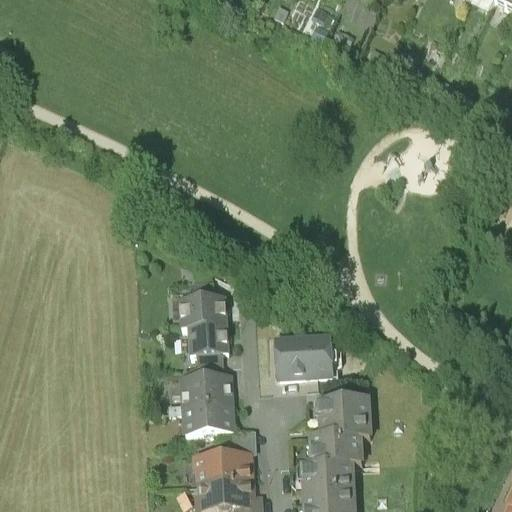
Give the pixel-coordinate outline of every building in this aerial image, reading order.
[(445,0),(412,0),(412,1),(439,14),(440,11),(445,0)] [(472,0),(445,0),(440,11),(462,22),(472,0)] [(499,0),(472,0),(462,22),(461,24),(482,35),(485,31),(499,0)] [(511,19),(511,0),(499,0),(485,31),(503,40),(511,19)] [(511,19),(503,40),(501,43),(511,48),(511,19)] [(294,54),(287,51),(284,57),(290,61),(294,54)] [(333,71),(323,66),(319,74),(329,79),(333,71)] [(358,79),(345,72),(340,80),(354,87),(358,79)] [(398,99),(379,89),(375,98),(393,108),(398,99)] [(460,128),(448,122),(443,133),(454,139),(460,128)] [(193,327),(218,326),(217,310),(192,312),(193,327)] [(190,355),(232,353),(230,325),(218,326),(193,327),(182,327),(183,355),(190,355)] [(227,381),(233,381),(232,353),(190,355),(191,383),(200,383),(227,381)] [(335,366),(280,368),(281,409),(337,407),(335,366)] [(200,393),(228,392),(227,381),(200,383),(200,393)] [(201,405),(228,403),(228,392),(200,393),(201,405)] [(184,434),(238,431),(237,403),(228,403),(201,405),(182,406),(184,434)] [(375,428),(321,430),(322,462),(312,463),(314,493),(358,491),(369,490),(367,464),(377,463),(375,428)] [(222,460),(240,459),(238,431),(184,434),(185,462),(222,460)] [(229,481),(256,480),(260,480),(259,458),(240,459),(222,460),(223,470),(228,470),(229,481)] [(195,483),(197,511),(258,508),(256,480),(229,481),(195,483)] [(359,511),(358,491),(314,493),(301,494),(302,511),(359,511)]
